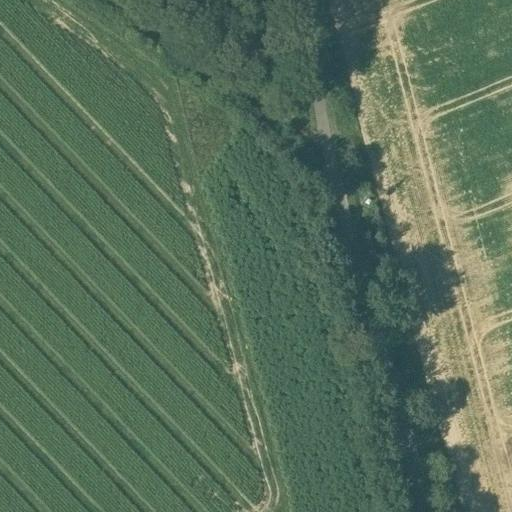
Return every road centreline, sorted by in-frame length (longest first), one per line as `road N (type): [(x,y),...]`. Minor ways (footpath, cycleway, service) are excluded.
road 1 (unclassified): [(420,511),(321,135),(297,0)]
road 2 (track): [(321,135),(130,0)]
